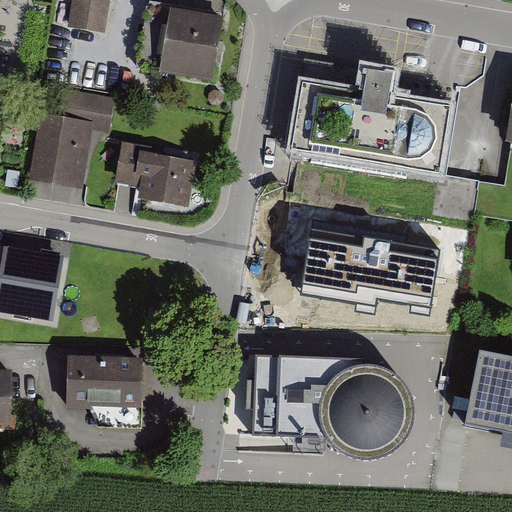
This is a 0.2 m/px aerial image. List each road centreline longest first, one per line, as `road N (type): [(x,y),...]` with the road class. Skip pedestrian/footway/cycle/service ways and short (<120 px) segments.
road 1 (unclassified): [(210,408),(202,465),(415,472),(431,352),(222,340)]
road 2 (residential): [(0,355),(53,357),(49,412),(63,429),(82,434),(150,434),(179,404),(210,408)]
road 3 (residential): [(278,0),(236,251)]
road 4 (residential): [(0,212),(236,251)]
road 5 (residential): [(511,31),(334,0)]
